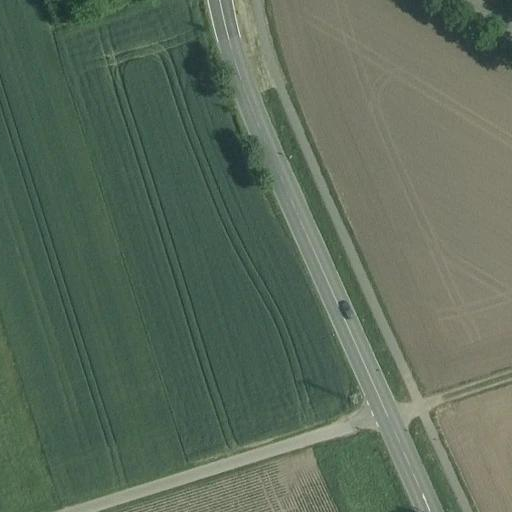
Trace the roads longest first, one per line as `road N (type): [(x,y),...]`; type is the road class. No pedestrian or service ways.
road 1 (secondary): [(220,0),(232,59),(271,157),(385,414)]
road 2 (unclassified): [(385,414),(74,511)]
